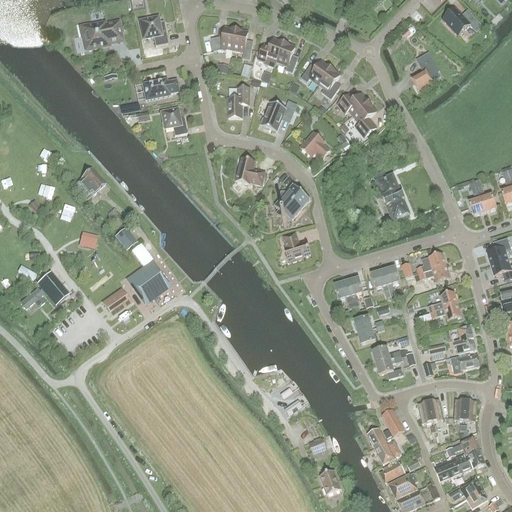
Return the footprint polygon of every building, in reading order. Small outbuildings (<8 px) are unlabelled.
[(455,10),(442,21),(458,38),(470,27),(476,34),(483,28),(471,15),(465,20),(455,10)] [(159,25),(158,19),(140,23),(144,40),(153,38),(155,48),(168,46),(165,28),(164,28),(159,25)] [(123,43),(119,23),(105,26),(105,24),(89,27),(89,26),(80,28),(82,37),(83,36),(86,52),(109,47),(109,45),(123,43)] [(413,31),(411,28),(402,36),(405,39),(413,31)] [(227,51),(233,52),(237,32),(225,30),(224,38),(211,41),(214,54),(221,52),(227,53),(227,51)] [(237,32),(233,52),(244,54),(242,61),(250,62),(253,43),(247,42),(248,34),(237,32)] [(277,64),(284,45),(273,41),(270,49),(264,46),(258,62),(265,65),(267,60),(277,64)] [(295,49),(284,45),(277,64),(287,68),(285,73),(293,75),(299,59),(292,57),(295,49)] [(431,61),(420,67),(424,74),(412,81),(418,93),(432,84),(440,79),(437,74),(439,73),(431,61)] [(310,80),(319,87),(331,70),(321,63),(316,70),(311,66),(301,80),(307,84),(310,80)] [(227,76),(229,69),(218,67),(217,74),(227,76)] [(331,70),(319,87),(324,91),(321,95),(331,102),(341,88),(335,84),(340,77),(331,70)] [(251,71),(249,79),(257,81),(259,73),(251,71)] [(167,81),(142,86),(145,102),(170,97),(170,96),(179,94),(177,82),(167,84),(167,81)] [(261,83),(253,81),(251,87),(259,89),(261,83)] [(250,107),(250,90),(238,90),(238,101),(229,100),(228,120),(242,121),(243,107),(250,107)] [(349,113),(353,118),(369,105),(362,96),(355,101),(351,96),(337,106),(342,112),(345,116),(349,113)] [(297,107),(289,104),(286,111),(271,104),(270,105),(271,105),(265,119),(263,120),(261,124),(262,126),(262,127),(261,127),(261,128),(263,128),(264,131),(268,132),(270,131),(277,134),(282,122),(289,125),(291,120),(297,107)] [(369,105),(353,118),(360,126),(356,129),(361,135),(365,140),(378,130),(374,125),(370,119),(376,114),(369,105)] [(183,119),(178,116),(177,111),(162,114),(165,130),(172,129),(174,138),(187,135),(184,119),(183,119)] [(150,120),(148,113),(136,116),(138,123),(150,120)] [(349,132),(344,126),(341,129),(345,135),(349,132)] [(324,144),(313,135),(300,150),(311,159),(315,155),(323,161),(330,152),(323,146),(324,144)] [(349,145),(346,140),(338,145),(342,151),(343,150),(349,145)] [(262,188),(265,175),(258,173),(258,174),(253,173),(255,164),(242,161),(240,169),(239,168),(235,183),(250,186),(250,185),(262,188)] [(78,183),(79,183),(74,187),(87,202),(91,197),(105,185),(92,170),(78,183)] [(506,185),(511,184),(507,173),(503,174),(506,185)] [(377,184),(385,204),(391,218),(381,222),(383,227),(387,225),(387,226),(393,223),(393,224),(410,217),(403,202),(404,202),(400,192),(399,192),(393,177),(377,184)] [(484,193),(480,182),(475,184),(478,194),(484,193)] [(478,194),(475,184),(470,185),(474,196),(478,194)] [(506,185),(508,191),(501,194),(506,208),(511,205),(511,186),(511,184),(506,185)] [(293,186),(286,195),(281,195),(281,201),(275,208),(279,211),(276,215),(284,222),(287,218),(292,222),(310,201),(293,186)] [(478,194),(485,215),(497,211),(492,197),(486,199),(484,193),(478,194)] [(474,196),(476,202),(469,204),(474,218),(485,215),(478,194),(474,196)] [(42,211),(35,202),(29,207),(36,216),(42,211)] [(115,238),(126,252),(136,244),(125,230),(115,238)] [(95,250),(98,238),(87,235),(84,248),(95,250)] [(298,242),(296,235),(283,239),(286,250),(285,251),(289,265),(303,261),(303,260),(311,257),(307,244),(298,247),(297,242),(298,242)] [(495,252),(487,255),(490,267),(508,261),(506,255),(511,253),(508,240),(493,245),(495,252)] [(424,268),(416,270),(418,276),(446,268),(443,255),(422,262),(424,268)] [(508,261),(490,267),(494,279),(503,276),(505,283),(511,281),(511,267),(510,268),(508,261)] [(409,265),(402,268),(406,280),(413,278),(409,265)] [(19,272),(35,281),(38,275),(22,266),(19,272)] [(446,268),(418,276),(418,277),(415,278),(417,283),(434,278),(436,285),(450,281),(446,268)] [(157,271),(145,269),(136,277),(135,283),(134,289),(141,298),(153,300),(162,293),(164,281),(157,271)] [(383,273),(391,299),(396,297),(392,286),(399,284),(395,270),(383,273)] [(386,300),(391,299),(383,273),(372,277),(376,291),(383,289),(386,300)] [(49,276),(38,285),(42,290),(39,292),(43,296),(43,297),(46,294),(56,306),(67,297),(49,276)] [(358,281),(347,284),(354,310),(359,308),(355,297),(363,295),(358,281)] [(354,310),(347,284),(335,287),(339,302),(347,299),(350,311),(354,310)] [(43,296),(39,292),(38,290),(21,304),(25,310),(36,302),(40,307),(44,304),(40,299),(43,296)] [(511,291),(500,294),(502,303),(501,303),(503,315),(511,313),(511,291)] [(130,304),(123,294),(119,297),(117,295),(103,305),(111,317),(130,304)] [(430,315),(458,307),(454,294),(440,298),(442,305),(428,309),(430,315)] [(374,308),(371,299),(364,301),(367,310),(374,308)] [(390,314),(388,307),(377,311),(378,317),(390,314)] [(462,319),(458,307),(430,315),(432,321),(446,317),(448,323),(462,319)] [(358,335),(372,331),(369,319),(354,323),(358,335)] [(463,355),(476,352),(471,327),(458,330),(460,338),(453,339),(456,351),(457,356),(463,355)] [(376,342),(372,331),(358,335),(361,346),(376,342)] [(409,346),(407,338),(400,341),(402,348),(409,346)] [(430,357),(446,353),(445,346),(428,350),(430,357)] [(376,365),(401,358),(400,355),(400,353),(389,356),(387,349),(373,354),(376,365)] [(416,367),(413,355),(406,356),(409,368),(416,367)] [(480,369),(477,357),(462,360),(461,358),(451,360),(453,367),(460,365),(461,373),(464,372),(480,369)] [(403,363),(401,358),(376,365),(379,377),(387,375),(389,382),(403,378),(401,371),(394,373),(392,366),(403,363)] [(431,369),(436,368),(435,364),(423,367),(427,379),(433,377),(431,369)] [(439,401),(428,404),(433,424),(443,422),(439,401)] [(454,422),(465,423),(466,402),(455,402),(454,422)] [(466,402),(465,423),(476,424),(477,403),(466,402)] [(433,424),(428,404),(418,406),(422,426),(433,424)] [(386,424),(396,419),(392,411),(382,417),(386,424)] [(400,426),(396,419),(386,424),(390,431),(400,426)] [(400,426),(390,431),(394,439),(404,433),(400,426)] [(374,450),(386,443),(379,431),(368,437),(370,442),(374,450)] [(411,444),(416,441),(412,434),(407,437),(411,444)] [(327,452),(322,440),(309,445),(314,457),(327,452)] [(468,456),(479,451),(474,440),(461,446),(463,451),(466,457),(468,456)] [(388,446),(386,443),(374,450),(383,466),(401,456),(394,443),(388,446)] [(463,451),(461,446),(453,450),(455,454),(463,451)] [(448,452),(450,459),(456,457),(453,450),(448,452)] [(462,475),(474,470),(485,466),(479,451),(468,456),(469,459),(466,460),(464,456),(455,460),(462,475)] [(441,484),(451,480),(462,475),(455,460),(434,469),(441,484)] [(410,473),(421,467),(418,461),(407,467),(410,473)] [(406,476),(399,464),(390,469),(388,467),(383,471),(384,473),(380,475),(387,487),(406,476)] [(334,473),(319,478),(327,497),(342,492),(334,473)] [(414,475),(389,488),(397,503),(418,493),(414,485),(418,483),(414,475)] [(464,496),(467,501),(482,492),(476,481),(449,497),(452,502),(460,498),(460,499),(464,496)] [(440,499),(434,485),(427,489),(434,502),(440,499)] [(482,492),(467,501),(473,511),(488,502),(482,492)] [(412,511),(425,506),(419,493),(397,503),(401,511),(403,511),(406,511),(412,511)]
